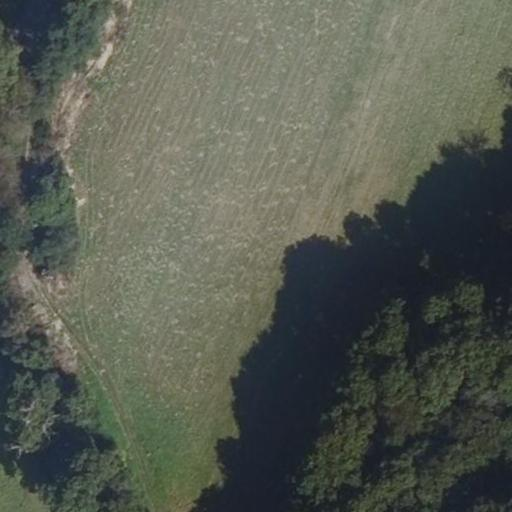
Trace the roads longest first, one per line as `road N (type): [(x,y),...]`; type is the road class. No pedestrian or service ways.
road 1 (track): [(147,511),(103,404),(9,222),(24,102),(47,39)]
road 2 (unclassified): [(0,101),(67,0)]
